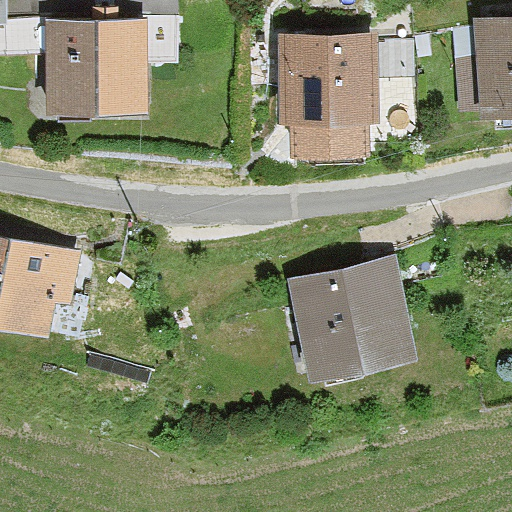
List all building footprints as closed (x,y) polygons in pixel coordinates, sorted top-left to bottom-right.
[(0,0),(0,24),(8,24),(7,0),(0,0)] [(511,119),(511,15),(472,18),(476,58),(480,121),(511,119)] [(148,20),(47,20),(46,119),(149,115),(148,20)] [(380,34),(278,34),(278,124),(290,125),(291,161),(371,160),(370,125),(379,124),(378,78),(416,77),(416,36),(379,38),(380,34)] [(82,251),(0,233),(0,331),(49,339),(56,304),(71,306),(82,251)] [(418,361),(397,255),(288,279),(309,384),(418,361)]
